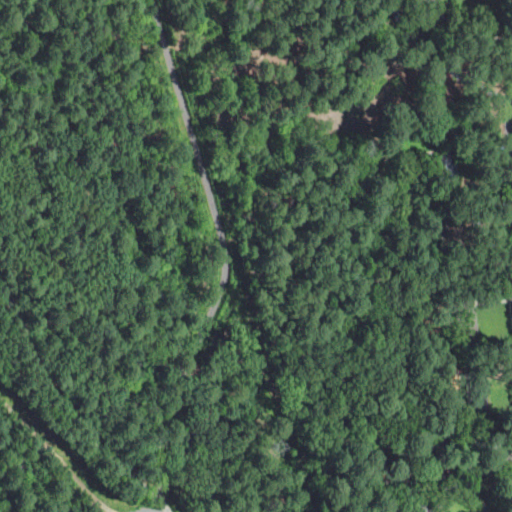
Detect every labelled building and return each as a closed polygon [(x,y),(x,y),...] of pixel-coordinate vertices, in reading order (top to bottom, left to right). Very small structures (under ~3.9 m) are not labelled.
[(391,61),(381,61),(381,50),(391,50),(391,61)] [(432,107),(431,70),(450,69),(451,106),(432,107)] [(420,185),(420,174),(440,173),(438,153),(458,151),(460,182),(420,185)] [(447,251),(447,248),(440,249),(438,237),(445,236),(443,219),(461,217),(464,249),(447,251)] [(458,336),(454,308),(469,306),(473,334),(458,336)] [(468,409),(464,374),(483,372),(487,407),(468,409)]
